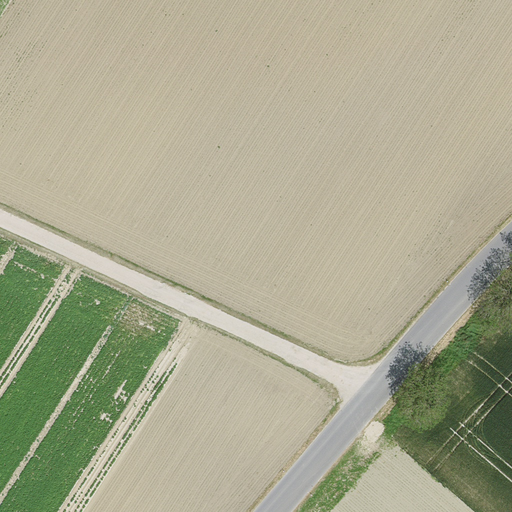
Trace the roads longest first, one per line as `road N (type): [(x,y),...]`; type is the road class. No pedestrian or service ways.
road 1 (track): [(0,219),(373,390)]
road 2 (tertiary): [(511,240),(269,511)]
